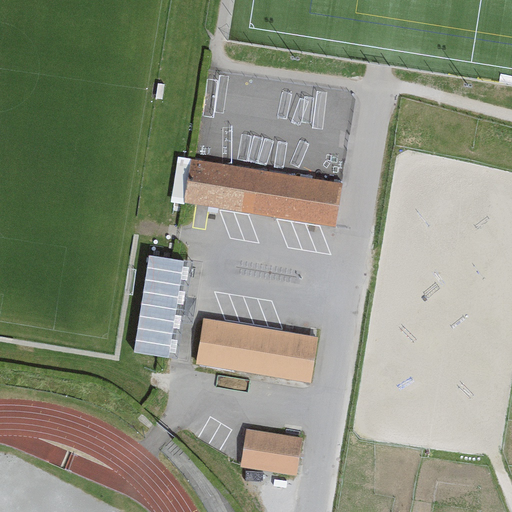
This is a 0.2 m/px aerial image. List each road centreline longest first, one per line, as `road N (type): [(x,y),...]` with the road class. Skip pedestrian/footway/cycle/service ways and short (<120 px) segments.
road 1 (track): [(154,511),(125,479),(84,452),(0,435)]
road 2 (unknown): [(351,278),(215,250)]
